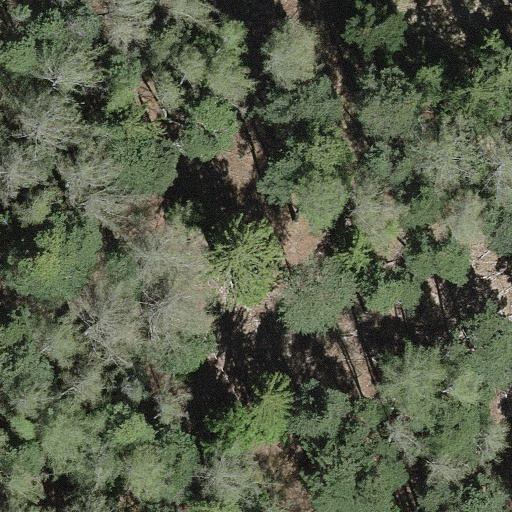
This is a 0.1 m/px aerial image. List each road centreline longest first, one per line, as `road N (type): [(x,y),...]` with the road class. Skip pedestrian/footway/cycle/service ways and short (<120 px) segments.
road 1 (motorway): [(502,511),(259,0)]
road 2 (motorway): [(511,284),(267,0)]
road 3 (motorway): [(0,227),(138,511)]
